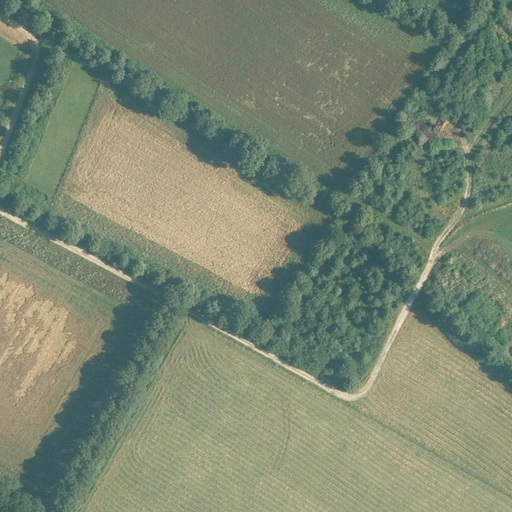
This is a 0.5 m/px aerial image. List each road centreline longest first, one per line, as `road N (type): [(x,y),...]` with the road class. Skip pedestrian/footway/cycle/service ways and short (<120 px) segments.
road 1 (track): [(0,208),(350,395),(368,384),(438,240),(463,215),(511,199)]
road 2 (track): [(0,16),(26,31),(35,47),(0,152)]
